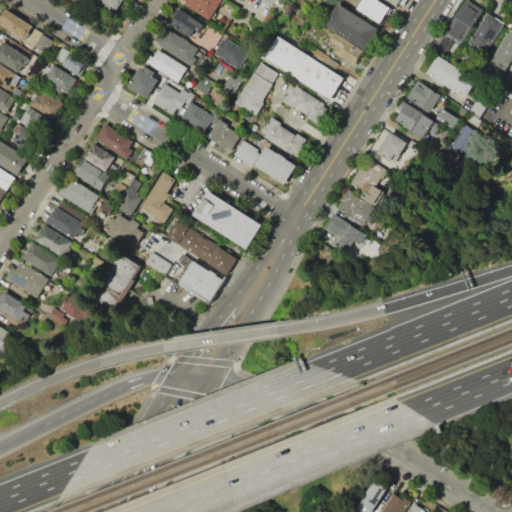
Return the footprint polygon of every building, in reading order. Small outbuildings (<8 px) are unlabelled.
[(122,0),(115,11),(98,0),(122,0)] [(221,0),(209,19),(179,0),(221,0)] [(381,23),(358,8),(363,0),(378,0),(391,8),(381,23)] [(466,0),(468,0),(483,9),(463,42),(447,31),(466,0)] [(326,24),(339,3),(378,28),(365,49),(326,24)] [(171,24),(181,8),(209,26),(202,36),(199,34),(195,40),(171,24)] [(35,26),(27,40),(0,22),(0,20),(7,9),(35,26)] [(488,13),(504,24),(486,52),(470,42),(488,13)] [(35,26),(43,31),(42,33),(35,45),(32,49),(24,44),(26,40),(27,40),(35,26)] [(168,29),(199,48),(194,56),(197,58),(191,65),(189,64),(188,65),(157,45),(168,29)] [(511,29),(511,58),(508,65),(493,55),(511,29)] [(336,32),(363,50),(354,65),(334,52),(337,47),(330,42),(336,32)] [(42,33),(54,41),(46,53),(35,45),(42,33)] [(441,35),(452,42),(443,55),(433,49),(441,35)] [(279,36),(345,78),(330,100),(265,57),(279,36)] [(215,53),(226,37),(249,52),(238,68),(215,53)] [(20,72),(0,59),(0,46),(3,41),(29,57),(20,72)] [(81,75),(55,58),(62,47),(70,52),(69,54),(87,65),(81,75)] [(313,55),(317,48),(340,63),(336,69),(313,55)] [(159,49),(188,68),(178,82),(147,62),(151,55),(154,57),(159,49)] [(428,73),(438,55),(477,79),(466,97),(428,73)] [(261,61),(279,73),(261,100),(264,102),(256,115),(235,101),(261,61)] [(12,90),(0,83),(0,62),(21,76),(12,90)] [(248,62),(252,65),(247,71),(244,68),(248,62)] [(54,64),(78,79),(68,94),(45,80),(54,64)] [(129,86),(140,67),(143,68),(145,65),(156,72),(154,75),(159,78),(148,97),(129,86)] [(27,78),(31,72),(36,75),(32,82),(27,78)] [(195,87),(204,75),(215,82),(207,95),(195,87)] [(418,80),(442,94),(431,112),(407,97),(418,80)] [(26,87),(29,81),(37,86),(34,92),(26,87)] [(154,102),(165,83),(180,93),(183,88),(190,93),(180,110),(177,108),(173,115),(165,110),(166,109),(154,102)] [(297,85),(325,103),(324,106),(327,108),(317,123),(308,117),(309,115),(293,104),(291,107),(281,100),(291,85),(295,88),(297,85)] [(0,87),(0,107),(8,113),(16,97),(0,87)] [(13,94),(17,87),(22,90),(18,97),(13,94)] [(31,103),(37,94),(40,96),(43,90),(64,104),(54,119),(31,103)] [(488,104),(479,118),(469,112),(478,98),(488,104)] [(403,100),(423,113),(412,131),(402,125),(402,124),(396,120),(400,112),(397,110),(403,100)] [(192,102),(213,116),(216,111),(221,114),(214,124),(211,122),(200,137),(179,122),(192,102)] [(30,107),(21,121),(42,135),(52,120),(30,107)] [(0,110),(0,130),(10,117),(0,110)] [(13,117),(17,111),(22,114),(18,121),(13,117)] [(451,119),(446,127),(441,124),(432,118),(437,111),(451,119)] [(423,113),(432,118),(441,124),(434,135),(428,131),(424,139),(412,131),(423,113)] [(261,132),(271,116),(281,122),(280,124),(296,135),(297,133),(307,139),(297,155),(294,152),(292,155),(263,136),(265,134),(261,132)] [(220,118),(229,124),(228,126),(241,135),(230,152),(225,149),(224,151),(218,148),(219,145),(207,137),(220,118)] [(96,139),(105,123),(139,143),(129,159),(96,139)] [(464,123),(480,133),(465,158),(449,148),(464,123)] [(21,124),(47,141),(38,155),(12,138),(16,132),(14,131),(18,124),(20,125),(21,124)] [(391,131),(408,142),(395,163),(378,153),(391,131)] [(0,138),(0,162),(18,176),(30,158),(0,138)] [(244,140),(258,149),(257,151),(261,154),(253,166),(235,154),(244,140)] [(411,140),(421,146),(418,151),(408,145),(411,140)] [(85,157),(94,143),(116,156),(107,171),(85,157)] [(267,146),(297,166),(284,184),(255,165),(267,146)] [(138,157),(144,148),(159,156),(153,166),(138,157)] [(386,169),(385,170),(387,171),(382,178),(381,177),(376,186),(373,184),(368,192),(364,190),(363,191),(350,183),(367,157),(386,169)] [(379,161),(382,157),(393,164),(390,168),(379,161)] [(74,173),(83,158),(110,175),(101,189),(74,173)] [(0,166),(0,184),(10,191),(17,178),(0,166)] [(128,172),(134,176),(128,186),(121,181),(128,172)] [(165,172),(176,179),(162,201),(174,209),(165,223),(141,207),(165,172)] [(132,214),(118,205),(134,178),(142,183),(136,194),(142,198),(132,214)] [(73,179),(100,196),(95,203),(98,205),(92,214),(59,193),(63,186),(67,188),(73,179)] [(360,196),(363,191),(364,190),(368,192),(373,184),(376,186),(383,190),(374,205),(360,196)] [(0,186),(8,191),(0,204),(0,186)] [(348,189),(360,196),(374,205),(361,224),(336,208),(348,189)] [(209,191),(262,225),(247,249),(194,214),(209,191)] [(58,207),(62,202),(84,215),(80,221),(58,207)] [(46,221),(56,206),(58,207),(80,221),(84,223),(81,227),(85,229),(81,235),(78,233),(74,239),(46,221)] [(134,249),(107,232),(110,228),(107,226),(113,217),(116,219),(119,213),(131,220),(132,218),(147,227),(134,249)] [(334,213),(365,233),(356,248),(324,229),(334,213)] [(177,220),(217,245),(206,262),(167,236),(177,220)] [(35,239),(45,224),(73,241),(64,257),(35,239)] [(99,247),(105,237),(115,244),(109,253),(99,247)] [(24,258),(33,242),(67,262),(60,272),(56,270),(52,275),(24,258)] [(219,246),(237,258),(226,275),(208,263),(219,246)] [(146,262),(153,252),(173,264),(166,275),(146,262)] [(141,265),(111,311),(91,298),(121,253),(141,265)] [(195,260),(224,280),(209,303),(179,284),(195,260)] [(7,278),(14,267),(17,269),(22,261),(50,279),(39,297),(7,278)] [(0,308),(0,293),(2,295),(4,291),(28,305),(25,311),(30,314),(24,323),(0,308)] [(62,309),(65,305),(62,303),(65,298),(68,300),(71,294),(93,308),(84,322),(62,309)] [(48,315),(53,307),(64,314),(63,316),(68,319),(65,326),(48,315)] [(0,350),(0,325),(15,335),(4,353),(0,350)] [(374,480),(386,488),(371,511),(362,511),(356,508),(374,480)] [(380,511),(393,492),(401,497),(402,495),(411,501),(403,511),(380,511)] [(408,511),(414,502),(424,508),(423,510),(426,511),(408,511)]
